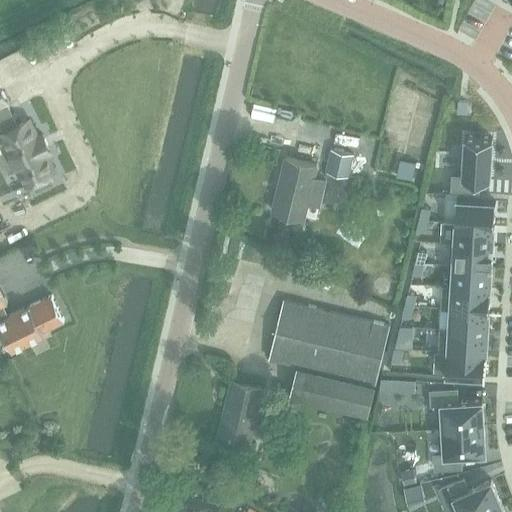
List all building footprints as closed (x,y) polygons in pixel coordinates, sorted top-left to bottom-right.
[(0,85),(0,142),(5,152),(1,154),(0,155),(0,165),(1,167),(4,170),(8,170),(12,169),(18,166),(27,184),(33,181),(37,188),(52,181),(49,173),(54,170),(46,153),(51,151),(42,133),(38,135),(29,118),(17,124),(6,102),(7,101),(0,85)] [(453,175),(452,189),(478,190),(478,178),(490,178),(492,137),(465,135),(463,176),(453,175)] [(348,176),(349,172),(357,173),(360,158),(353,157),(354,154),(331,149),(326,170),(348,176)] [(319,205),(326,179),(314,177),(317,165),(285,157),(273,210),(304,218),(308,202),(319,205)] [(457,198),(455,221),(494,223),(496,201),(457,198)] [(422,206),(420,218),(428,220),(430,208),(422,206)] [(420,218),(417,230),(425,232),(428,220),(420,218)] [(454,241),(454,242),(493,245),(494,223),(455,221),(454,241)] [(449,241),(448,265),(453,265),(453,264),(492,266),(493,245),(454,242),(454,241),(449,241)] [(418,249),(416,261),(424,263),(426,251),(418,249)] [(416,261),(413,273),(421,275),(424,263),(416,261)] [(452,285),(490,288),(492,266),(453,264),(453,265),(452,285)] [(387,285),(378,287),(379,294),(389,292),(387,285)] [(442,285),(441,307),(450,308),(450,307),(489,309),(490,288),(452,285),(442,285)] [(30,304),(8,314),(3,304),(7,302),(0,286),(0,324),(12,350),(45,334),(43,330),(64,319),(52,294),(30,305),(30,304)] [(408,292),(405,304),(413,306),(416,294),(408,292)] [(290,394),(306,399),(326,309),(284,299),(269,358),(297,364),(290,394)] [(405,304),(402,315),(411,317),(413,306),(405,304)] [(449,328),(449,329),(488,331),(489,309),(450,307),(450,308),(449,328)] [(326,309),(306,399),(367,414),(389,325),(326,309)] [(439,327),(438,351),(448,351),(448,350),(487,352),(488,331),(449,329),(449,328),(439,327)] [(395,347),(392,359),(400,361),(403,349),(395,347)] [(448,351),(446,373),(485,375),(487,352),(448,350),(448,351)] [(381,377),(380,389),(393,390),(393,378),(381,377)] [(270,428),(276,402),(260,399),(263,387),(232,379),(219,432),(251,440),(254,424),(270,428)] [(456,388),(431,389),(432,403),(441,402),(443,428),(484,425),(483,399),(457,401),(456,388)] [(445,453),(435,454),(436,467),(461,466),(460,453),(486,451),(484,425),(443,428),(445,453)] [(239,439),(236,455),(247,457),(250,458),(254,443),(239,439)] [(236,455),(230,482),(241,485),(247,457),(236,455)] [(412,467),(400,470),(403,483),(415,481),(412,467)] [(463,477),(440,488),(450,511),(480,511),(502,503),(491,479),(468,489),(463,477)] [(252,511),(247,509),(245,511),(220,511),(183,503),(180,511),(252,511)] [(506,511),(502,503),(480,511),(506,511)]
